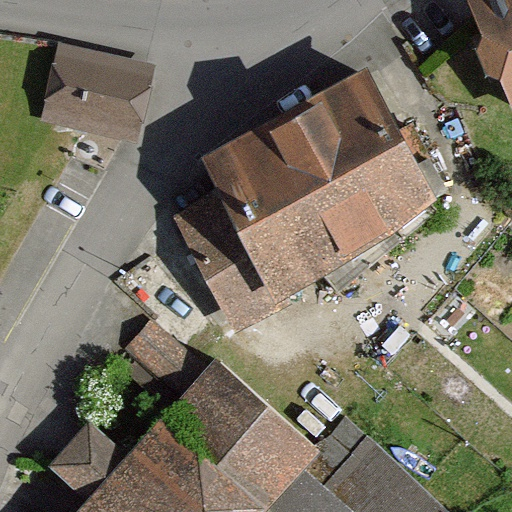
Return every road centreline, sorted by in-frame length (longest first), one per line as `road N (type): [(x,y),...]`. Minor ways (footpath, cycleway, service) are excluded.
road 1 (residential): [(0,435),(108,232),(191,122),(300,54)]
road 2 (tertiary): [(300,54),(201,30),(0,0)]
